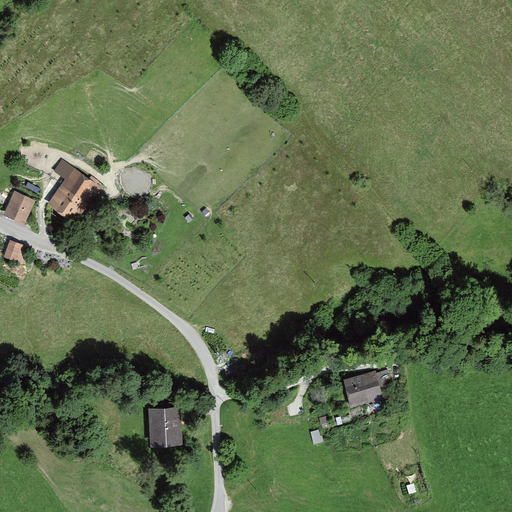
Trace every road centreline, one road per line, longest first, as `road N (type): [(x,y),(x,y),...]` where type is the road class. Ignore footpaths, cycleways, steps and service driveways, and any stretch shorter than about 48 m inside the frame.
road 1 (unclassified): [(0,221),(121,279),(196,341),(215,395),(217,511)]
road 2 (track): [(511,360),(411,350),(267,392),(215,395)]
